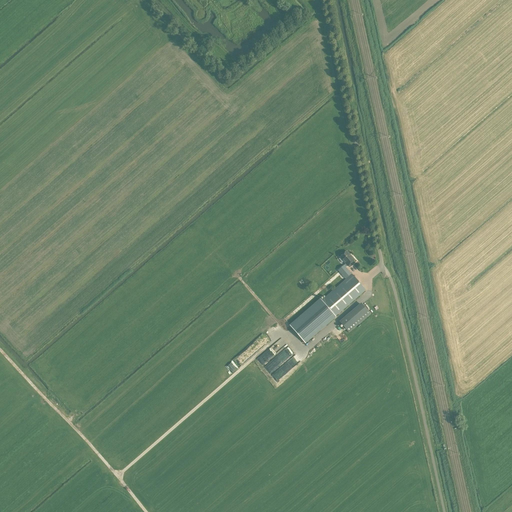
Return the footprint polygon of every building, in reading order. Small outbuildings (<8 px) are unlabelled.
[(350,256),(346,252),(340,257),(346,264),(344,265),(346,267),(348,266),(354,260),(351,256),(350,256)] [(351,273),(346,267),(344,265),(338,270),(345,278),(346,278),(346,279),(322,300),(320,299),(289,325),(305,344),(336,317),(335,316),(365,290),(352,274),(351,274),(351,273)] [(370,314),(362,304),(341,323),(349,332),(370,314)] [(271,356),(265,352),(258,359),(263,364),(271,356)] [(279,369),(283,373),(286,370),(287,370),(290,367),(292,367),(292,363),(294,363),(298,360),(298,357),(294,352),(284,362),(284,357),(283,357),(280,354),(276,358),(276,361),(275,363),(273,363),(272,363),(269,363),(265,367),(268,370),(275,371),(273,369),(273,367),(276,367),(278,369),(279,369)] [(300,361),(294,368),(296,370),(303,363),(300,361)]
